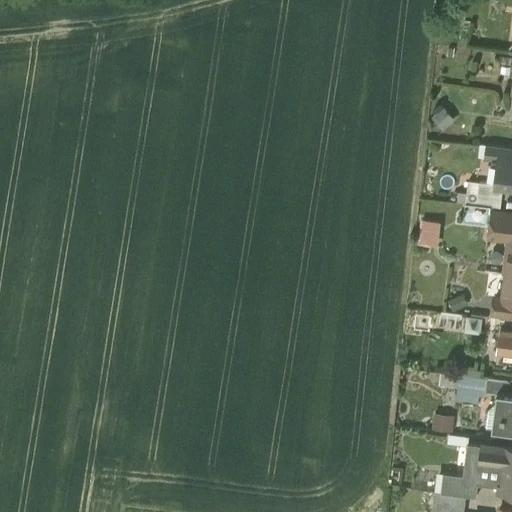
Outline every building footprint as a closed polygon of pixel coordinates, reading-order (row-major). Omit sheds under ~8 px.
[(511,146),(488,143),(486,156),(500,158),(497,179),(511,180),(511,182),(511,184),(511,146)] [(503,184),(468,179),(466,202),(500,206),(503,184)] [(511,211),(493,209),(489,235),(511,238),(511,235),(511,211)] [(422,240),(443,241),(445,217),(424,215),(422,240)] [(511,298),(505,298),(505,297),(494,295),(492,311),(511,313),(511,298)] [(511,329),(500,327),(497,348),(511,349),(511,329)] [(487,376),(460,373),(457,399),(478,402),(479,393),(484,394),(485,390),(487,376)] [(511,393),(502,392),(498,426),(511,427),(511,429),(511,428),(511,393)] [(455,426),(457,412),(439,409),(437,424),(455,426)] [(511,447),(466,442),(462,474),(476,476),(478,461),(503,464),(499,488),(511,489),(511,447)] [(462,474),(443,472),(441,491),(466,494),(475,495),(478,477),(462,474)] [(441,491),(434,490),(431,511),(447,511),(448,509),(464,511),(466,494),(441,491)]
